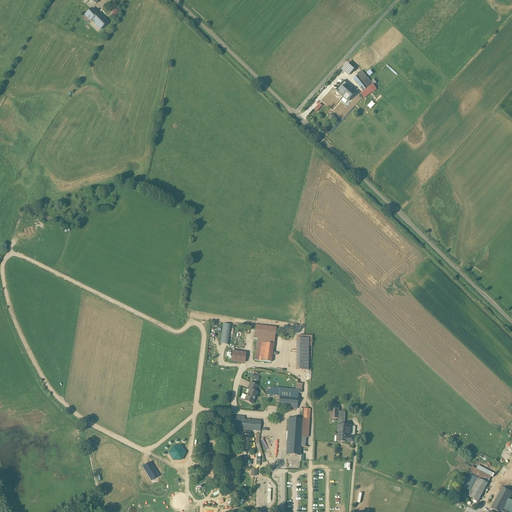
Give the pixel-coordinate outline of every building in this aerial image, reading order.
[(99,14),(97,15),(92,9),(85,16),(91,22),(91,21),(100,30),(108,23),(107,23),(102,18),(103,18),(99,14)] [(369,88),(360,77),(355,81),(364,92),(369,88)] [(345,78),(333,91),(331,93),(329,93),(327,95),(330,98),(337,104),(350,90),(352,92),(356,88),(345,78)] [(326,95),(322,100),(325,103),(330,98),(327,95),(326,95)] [(220,343),(229,344),(232,325),(223,323),(220,343)] [(253,339),(257,339),(254,360),(271,363),(275,332),(270,332),(255,330),(253,339)] [(297,360),(307,360),(308,340),(297,339),(297,360)] [(245,364),(246,352),(232,350),(231,361),(245,364)] [(307,360),(297,360),(297,370),(307,370),(307,360)] [(250,390),(245,401),(252,404),(257,394),(254,392),(257,387),(250,383),(247,390),(250,390)] [(271,396),(280,397),(279,407),(297,409),(298,393),(301,393),(301,391),(295,390),(271,388),(271,392),(271,396)] [(339,408),(331,408),(331,419),(338,419),(339,414),(339,408)] [(301,432),(302,419),(303,409),(300,409),(299,417),(297,417),(297,419),(289,419),(288,431),(301,432)] [(238,429),(242,430),(243,420),(234,419),(231,419),(231,424),(233,424),(233,430),(238,431),(238,429)] [(301,432),(301,438),(306,438),(307,438),(309,419),(303,419),(302,419),(301,432)] [(244,420),(243,420),(242,430),(260,431),(260,423),(261,421),(244,420)] [(343,425),(338,425),(337,442),(354,443),(355,438),(350,437),(351,426),(343,425)] [(287,440),(286,455),(300,456),(300,447),(305,447),(306,438),(301,438),(301,432),(288,431),(286,431),(286,440),(287,440)] [(477,467),(473,465),(470,473),(478,476),(489,482),(494,472),(480,463),(477,467)] [(489,482),(478,476),(472,489),(474,490),(471,496),(480,500),(489,482)] [(511,493),(511,492),(502,488),(492,509),(497,511),(502,511),(504,509),(511,493)] [(171,509),(187,509),(186,493),(171,493),(171,509)]
